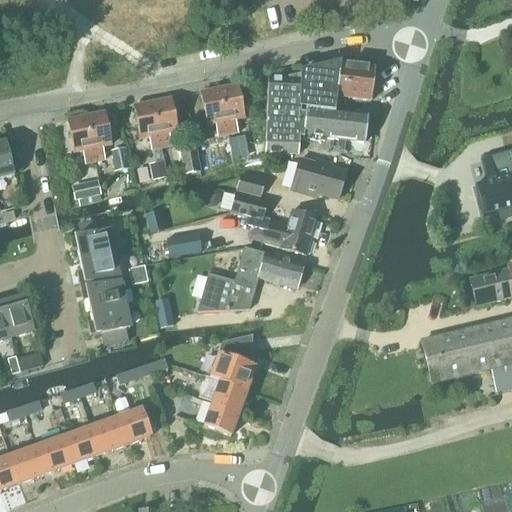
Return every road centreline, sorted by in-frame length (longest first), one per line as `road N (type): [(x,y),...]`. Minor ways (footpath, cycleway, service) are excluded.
road 1 (tertiary): [(267,491),(419,48)]
road 2 (residential): [(18,108),(374,35),(419,48)]
road 3 (residential): [(54,511),(181,471),(213,472),(267,491)]
road 4 (residential): [(52,265),(18,108)]
